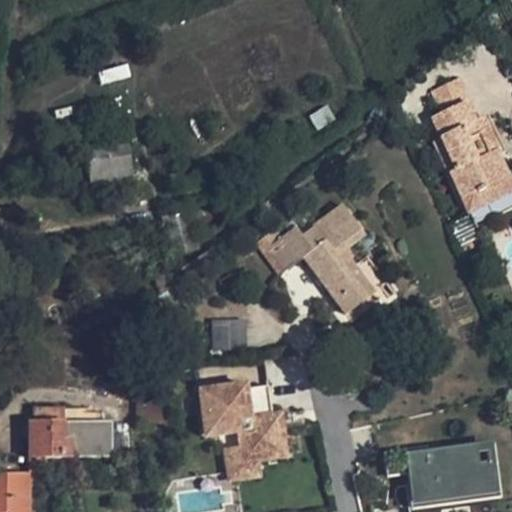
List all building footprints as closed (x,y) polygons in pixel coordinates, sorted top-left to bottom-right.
[(469,214),(511,194),(511,186),(497,153),(489,156),(482,141),(491,137),(483,121),(476,124),(467,106),(470,104),(460,81),(431,94),(442,116),(432,121),(456,172),(450,175),(469,214)] [(83,134),(85,154),(126,148),(123,128),(83,134)] [(85,154),(91,191),(131,186),(126,148),(85,154)] [(158,212),(170,256),(196,249),(184,205),(158,212)] [(272,232),(256,244),(279,276),(302,259),(343,317),(365,300),(334,258),(342,252),(363,236),(341,207),(300,238),(294,230),(279,241),(272,232)] [(478,239),(468,218),(450,226),(460,248),(478,239)] [(334,258),(365,300),(374,294),(342,252),(334,258)] [(180,306),(176,275),(166,276),(172,323),(189,321),(187,305),(180,306)] [(211,321),(211,352),(245,352),(245,321),(211,321)] [(220,389),(198,392),(200,407),(209,406),(213,437),(238,434),(239,448),(241,464),(258,462),(285,458),(281,429),(279,415),(270,416),(266,387),(221,394),(220,389)] [(209,406),(200,407),(204,439),(213,437),(209,406)] [(31,424),(62,423),(62,409),(31,409),(31,424)] [(300,412),(279,415),(281,429),(302,427),(300,412)] [(0,511),(27,511),(27,487),(46,487),(45,459),(110,458),(109,423),(27,424),(27,475),(0,475),(0,511)] [(110,426),(110,458),(125,458),(125,426),(110,426)] [(443,511),(442,500),(495,493),(489,446),(428,454),(427,448),(410,450),(417,503),(412,504),(413,511),(443,511)] [(241,464),(239,448),(224,450),(228,482),(260,478),(258,462),(241,464)] [(384,454),(387,478),(413,475),(410,450),(384,454)]
